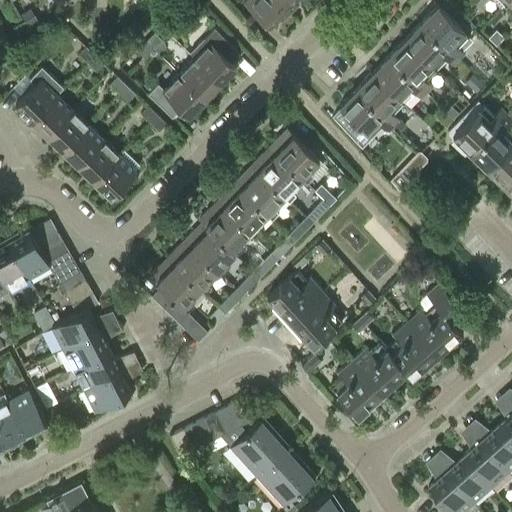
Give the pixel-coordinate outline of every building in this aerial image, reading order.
[(290,10),(279,0),(246,0),(270,23),(279,15),(283,17),(290,10)] [(279,0),(290,10),(297,3),(293,0),(279,0)] [(421,19),(460,57),(465,51),(453,39),(464,27),(438,2),(421,19)] [(23,20),(28,30),(40,23),(31,8),(21,14),(24,20),(23,20)] [(175,8),(166,18),(174,25),(183,16),(175,8)] [(421,19),(405,36),(431,61),(440,52),(458,70),(464,63),(459,58),(460,57),(421,19)] [(28,30),(23,20),(13,26),(18,36),(28,30)] [(194,57),(221,83),(237,66),(232,61),(240,53),(214,28),(190,54),(194,57)] [(154,31),(145,40),(153,47),(153,48),(159,53),(166,46),(165,41),(154,31)] [(405,36),(389,53),(427,90),(432,84),(420,73),(431,61),(405,36)] [(153,47),(145,40),(136,49),(145,56),(153,48),(153,47)] [(88,63),(96,54),(86,44),(78,53),(88,63)] [(389,53),(373,70),(399,95),(410,84),(422,95),(427,90),(389,53)] [(96,54),(88,63),(97,71),(105,62),(96,54)] [(194,57),(179,73),(206,98),(221,83),(194,57)] [(32,120),(58,94),(57,93),(64,86),(41,65),(29,78),(35,84),(15,104),(32,120)] [(401,119),(402,118),(388,106),(399,95),(373,70),(357,86),(396,124),(401,119)] [(206,98),(179,73),(165,87),(159,82),(149,92),(173,115),(182,107),(190,115),(206,98)] [(119,92),(127,84),(117,75),(109,83),(119,92)] [(127,84),(119,92),(128,101),(136,93),(127,84)] [(391,131),(396,124),(357,86),(340,103),(339,105),(341,106),(334,113),(333,115),(351,134),(361,145),(372,134),(371,133),(381,123),(382,122),(391,131)] [(73,108),(58,94),(32,120),(47,135),(73,108)] [(150,122),(158,114),(148,104),(141,112),(150,122)] [(471,150),(507,112),(502,107),(491,118),(478,105),(452,132),(471,150)] [(89,123),(73,108),(47,135),(63,150),(89,123)] [(511,116),(507,112),(471,150),(487,166),(511,140),(511,138),(501,127),(511,116)] [(158,114),(150,122),(159,130),(167,122),(158,114)] [(401,119),(396,124),(402,129),(406,124),(401,119)] [(89,123),(63,150),(78,165),(104,139),(89,123)] [(289,126),(270,145),(301,176),(301,175),(307,180),(313,174),(308,169),(319,156),(289,126)] [(120,153),(104,139),(78,165),(94,180),(120,153)] [(511,140),(487,166),(503,182),(511,173),(511,140)] [(270,145),(253,163),(284,194),(289,199),(296,192),(290,187),(301,176),(270,145)] [(136,169),(120,153),(94,180),(110,196),(136,169)] [(253,163),(235,181),(267,212),(272,217),(278,210),(273,205),(284,194),(253,163)] [(511,173),(503,182),(511,190),(511,173)] [(235,181),(218,198),(250,230),(255,235),(261,228),(257,223),(267,212),(235,181)] [(323,197),(330,203),(336,197),(321,182),(314,189),(322,197),(323,197)] [(323,197),(322,197),(306,215),(313,221),(330,203),(323,197)] [(250,230),(218,198),(200,217),(202,219),(235,251),(236,251),(238,253),(244,247),(239,242),(250,230)] [(306,215),(288,233),(295,239),(313,221),(306,215)] [(37,239),(57,227),(51,217),(30,229),(37,239)] [(235,251),(202,219),(185,237),(217,268),(223,274),(228,267),(224,263),(235,251)] [(62,238),(57,227),(37,239),(42,249),(62,238)] [(51,265),(48,260),(42,249),(37,239),(30,229),(9,241),(30,277),(51,265)] [(295,239),(288,233),(271,250),(278,257),(295,239)] [(217,268),(185,237),(168,255),(200,287),(205,292),(210,285),(205,281),(217,268)] [(62,238),(42,249),(48,260),(68,248),(62,238)] [(9,241),(0,245),(0,270),(10,288),(30,277),(9,241)] [(48,260),(51,265),(54,271),(74,259),(68,248),(48,260)] [(271,250),(254,269),(261,275),(278,257),(271,250)] [(200,287),(168,255),(149,275),(178,303),(170,312),(199,339),(207,329),(187,310),(194,303),(188,299),(200,287)] [(74,259),(54,271),(60,281),(80,269),(74,259)] [(415,260),(398,276),(405,283),(422,267),(415,260)] [(86,280),(80,269),(60,281),(66,292),(86,280)] [(261,275),(254,269),(236,287),(243,294),(261,275)] [(290,321),(324,290),(311,276),(307,280),(298,269),(268,297),(290,321)] [(0,293),(10,288),(0,270),(0,293)] [(86,280),(66,292),(72,302),(92,290),(86,280)] [(407,320),(438,355),(463,332),(449,317),(461,306),(439,281),(427,292),(435,301),(425,310),(422,307),(407,320)] [(243,294),(236,287),(219,305),(225,312),(243,294)] [(98,301),(92,290),(72,302),(77,312),(88,306),(98,301)] [(324,290),(290,321),(313,346),(343,319),(333,309),(337,305),(324,290)] [(36,309),(43,327),(55,322),(47,304),(36,309)] [(225,312),(219,305),(208,316),(215,323),(225,312)] [(88,306),(77,312),(51,325),(62,346),(99,327),(88,306)] [(359,317),(366,325),(374,317),(367,309),(359,317)] [(366,325),(359,317),(351,324),(358,332),(366,325)] [(395,337),(386,346),(408,370),(407,371),(412,377),(413,376),(414,377),(438,355),(407,320),(392,333),(395,337)] [(99,327),(62,346),(73,367),(110,348),(99,327)] [(366,346),(352,358),(383,392),(406,371),(413,378),(414,377),(413,376),(412,377),(407,371),(408,370),(386,346),(380,340),(369,350),(366,346)] [(114,356),(110,348),(73,367),(84,388),(139,359),(134,350),(114,356)] [(315,351),(301,364),(309,372),(323,359),(315,351)] [(383,392),(352,358),(337,371),(341,375),(330,384),(358,415),(383,392)] [(139,359),(84,388),(94,409),(108,402),(111,407),(133,396),(130,390),(131,390),(126,380),(143,368),(139,359)] [(511,382),(494,398),(504,411),(511,404),(511,382)] [(29,387),(8,398),(26,434),(35,429),(38,433),(48,428),(46,424),(47,423),(29,387)] [(26,434),(8,398),(0,401),(0,432),(8,449),(19,443),(17,439),(26,434)] [(236,398),(226,404),(237,425),(248,420),(236,398)] [(226,431),(237,425),(226,404),(216,409),(215,410),(226,431)] [(215,437),(226,431),(215,410),(212,411),(204,415),(215,437)] [(511,411),(498,423),(511,438),(511,411)] [(256,474),(291,443),(265,414),(230,445),(256,474)] [(205,442),(215,437),(204,415),(194,421),(205,442)] [(194,421),(183,426),(195,447),(205,442),(194,421)] [(511,438),(498,423),(481,439),(509,470),(511,467),(511,438)] [(170,433),(181,455),(195,447),(183,426),(170,433)] [(0,432),(0,452),(8,449),(0,432)] [(509,470),(481,439),(464,453),(492,485),(509,470)] [(318,473),(291,443),(256,474),(282,504),(318,473)] [(464,453),(446,469),(474,500),(492,485),(464,453)] [(461,511),(474,500),(446,469),(428,485),(452,511),(461,511)] [(347,511),(332,489),(297,511),(347,511)] [(99,511),(93,499),(68,511),(99,511)]
